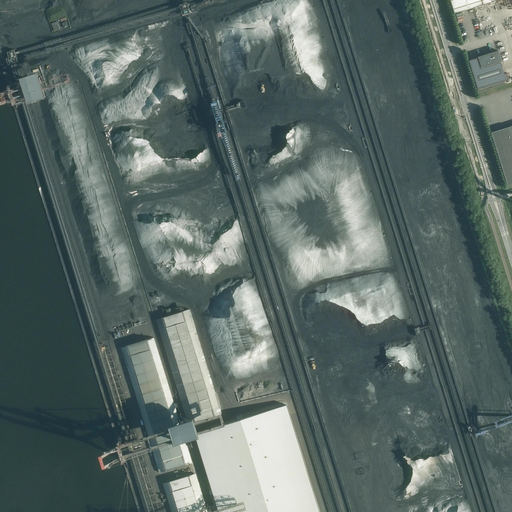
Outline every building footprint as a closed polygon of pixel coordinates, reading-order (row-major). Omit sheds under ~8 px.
[(498,0),(450,0),(453,8),(454,14),(473,8),(498,0)] [(507,81),(501,62),(502,61),(498,51),(478,57),(478,58),(469,60),(469,61),(478,89),(507,81)] [(511,127),(511,128),(511,126),(508,127),(505,128),(501,129),(498,130),(494,131),(491,132),(507,185),(511,183),(511,127)] [(124,187),(100,194),(105,212),(129,206),(124,187)] [(223,415),(190,308),(156,319),(189,425),(223,415)] [(155,339),(122,349),(121,349),(124,359),(125,359),(126,361),(127,363),(127,364),(128,368),(129,372),(129,374),(130,374),(132,382),(132,383),(133,383),(135,391),(135,393),(136,393),(138,401),(137,401),(138,403),(139,402),(141,410),(140,411),(141,412),(142,412),(144,420),(143,420),(144,422),(145,421),(147,430),(146,430),(147,431),(150,439),(149,439),(150,441),(153,449),(152,449),(153,450),(157,463),(156,464),(159,474),(160,473),(193,463),(189,450),(189,448),(188,448),(186,440),(187,440),(186,438),(185,439),(183,431),(184,430),(183,429),(182,429),(180,421),(181,421),(180,419),(179,420),(177,412),(178,411),(177,410),(174,402),(175,402),(174,400),(171,392),(172,392),(171,391),(168,383),(169,383),(169,381),(168,381),(165,373),(166,373),(166,372),(165,372),(162,364),(163,364),(163,362),(162,362),(159,354),(160,354),(160,352),(159,353),(155,339)] [(207,511),(204,500),(196,473),(163,483),(172,511),(207,511)]
